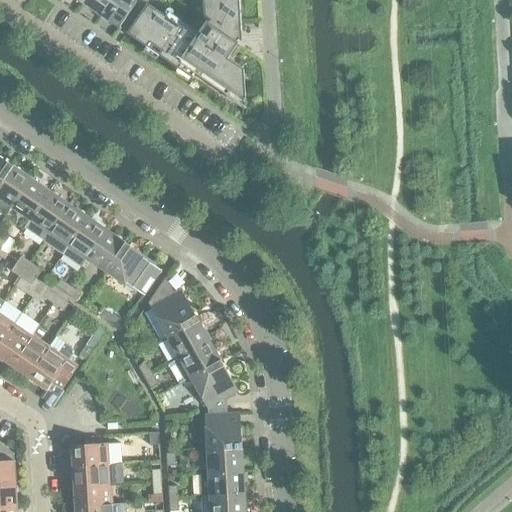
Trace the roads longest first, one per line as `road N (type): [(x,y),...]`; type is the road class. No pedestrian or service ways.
road 1 (residential): [(284,511),(271,337),(243,289),(0,111)]
road 2 (residential): [(268,0),(277,124),(253,168),(242,169),(0,3)]
road 3 (residential): [(498,0),(505,145),(511,144)]
road 4 (residential): [(44,511),(34,419),(0,396)]
